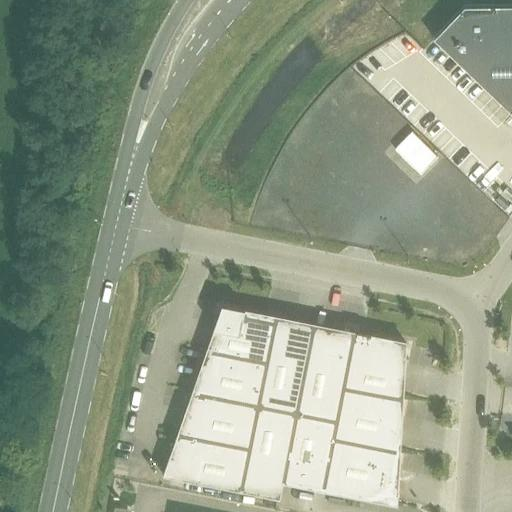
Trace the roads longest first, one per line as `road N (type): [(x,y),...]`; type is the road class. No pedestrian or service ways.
road 1 (unclassified): [(477,300),(114,228)]
road 2 (secondary): [(114,228),(52,511)]
road 3 (secondary): [(114,228),(176,81),(244,0)]
road 4 (secondary): [(187,0),(150,65),(114,228)]
road 5 (unclassified): [(463,511),(477,300)]
